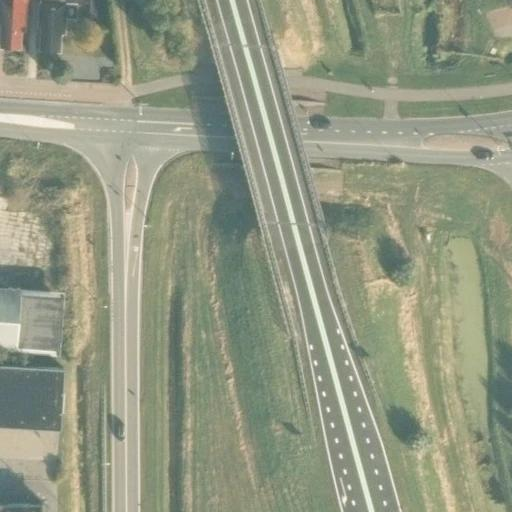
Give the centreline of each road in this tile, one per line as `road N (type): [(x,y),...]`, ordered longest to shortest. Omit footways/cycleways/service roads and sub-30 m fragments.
road 1 (trunk): [(369,511),(231,0)]
road 2 (secondary): [(129,139),(511,154)]
road 3 (secondary): [(511,118),(408,128),(130,114)]
road 4 (trunk): [(129,139),(125,511)]
road 5 (secondary): [(130,114),(0,107)]
road 6 (secondary): [(0,130),(129,139)]
